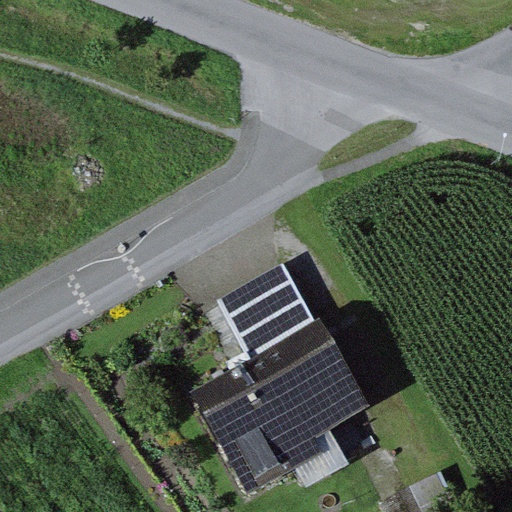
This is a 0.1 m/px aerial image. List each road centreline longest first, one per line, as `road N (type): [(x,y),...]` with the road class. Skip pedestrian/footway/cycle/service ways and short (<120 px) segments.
road 1 (residential): [(0,334),(292,152)]
road 2 (residential): [(160,0),(346,70)]
